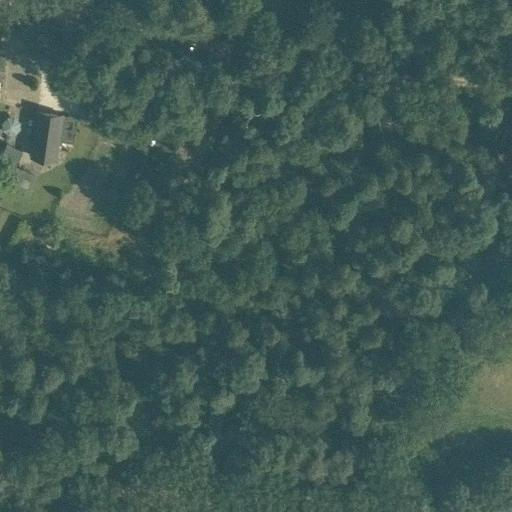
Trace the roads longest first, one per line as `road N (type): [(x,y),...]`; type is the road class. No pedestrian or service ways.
road 1 (track): [(16,0),(511,96)]
road 2 (track): [(511,333),(436,428)]
